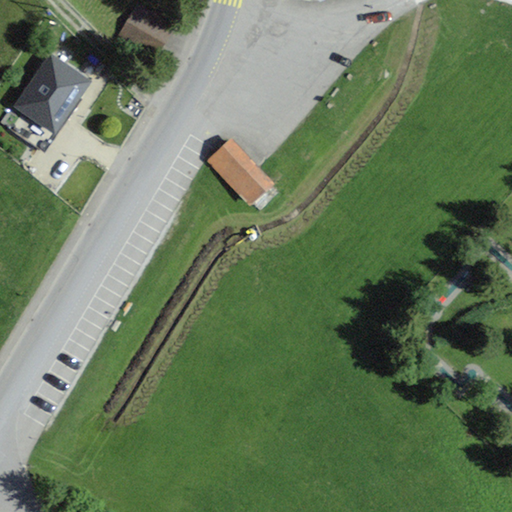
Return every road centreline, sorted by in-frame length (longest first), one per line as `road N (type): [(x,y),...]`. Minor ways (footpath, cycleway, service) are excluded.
road 1 (secondary): [(227,0),(174,110),(0,383)]
road 2 (track): [(174,110),(46,0)]
